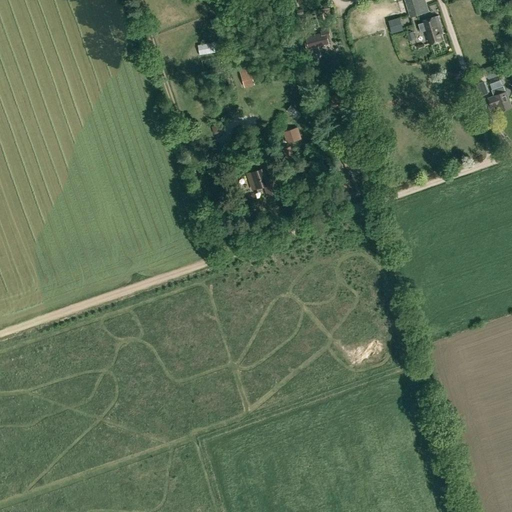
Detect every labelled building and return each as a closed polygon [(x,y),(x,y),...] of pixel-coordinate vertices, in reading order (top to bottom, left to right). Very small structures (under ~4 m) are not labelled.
[(404,0),(410,17),(429,12),(425,0),(404,0)] [(305,14),(297,16),(299,23),(307,21),(305,14)] [(424,22),(418,24),(420,32),(426,30),(431,44),(441,40),(439,33),(443,31),(438,15),(423,20),(424,22)] [(388,21),(392,33),(403,30),(400,17),(388,21)] [(329,47),(327,40),(325,34),(307,38),(310,49),(326,45),(326,48),(329,47)] [(255,84),(248,63),(238,66),(245,88),(255,84)] [(479,97),(488,94),(484,81),(474,85),(476,94),(478,93),(479,97)] [(489,98),(491,107),(497,105),(500,112),(507,110),(506,109),(511,107),(506,93),(494,96),(489,98)] [(328,98),(330,107),(336,106),(337,108),(348,105),(348,103),(343,104),(341,95),(328,98)] [(302,139),(298,127),(283,132),(287,144),(302,139)] [(250,141),(245,128),(233,133),(238,146),(250,141)] [(234,154),(230,140),(217,145),(222,158),(234,154)] [(294,157),(290,146),(282,149),(286,160),(294,157)] [(352,170),(360,169),(359,166),(362,166),(360,155),(344,158),(347,170),(352,168),(352,170)] [(270,179),(267,167),(252,172),(257,188),(269,184),(268,179),(270,179)] [(351,187),(349,179),(342,180),(344,188),(351,187)]
